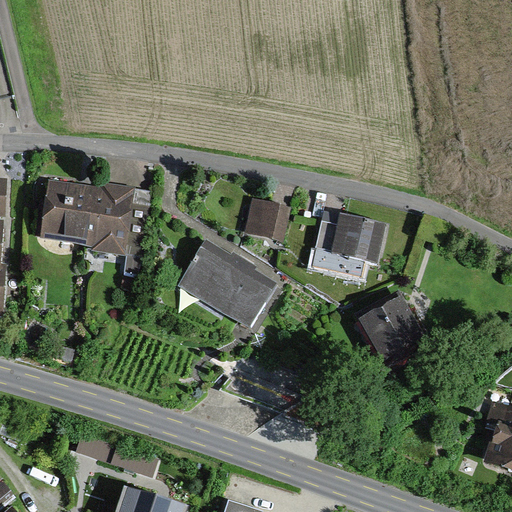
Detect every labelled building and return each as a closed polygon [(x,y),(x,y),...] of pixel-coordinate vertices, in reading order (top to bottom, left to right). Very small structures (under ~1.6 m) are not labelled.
[(148,195),(55,184),(47,243),(141,255),(148,195)] [(282,207),(251,200),(243,230),(275,237),(282,207)] [(377,226),(318,212),(305,264),(354,276),(359,255),(369,258),(377,226)] [(278,296),(208,254),(188,288),(258,330),(278,296)] [(11,283),(0,281),(0,323),(7,324),(11,283)] [(427,349),(400,301),(361,323),(388,371),(427,349)] [(490,426),(480,460),(511,470),(511,409),(486,401),(479,423),(490,426)] [(82,436),(77,460),(112,467),(116,442),(82,436)] [(118,447),(113,468),(157,479),(162,458),(118,447)] [(0,475),(0,510),(17,497),(0,475)] [(120,511),(124,500),(92,489),(83,511),(120,511)] [(174,511),(129,498),(124,511),(174,511)]
